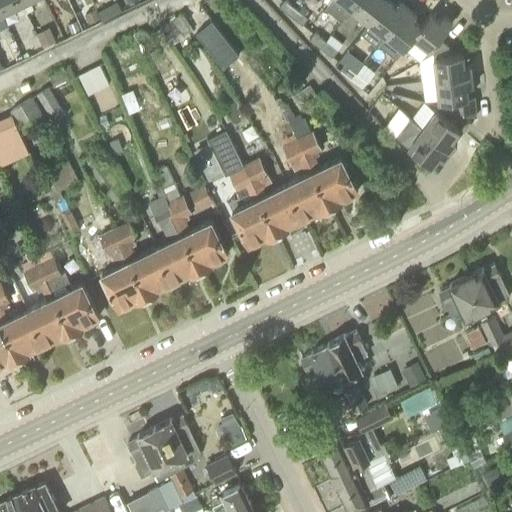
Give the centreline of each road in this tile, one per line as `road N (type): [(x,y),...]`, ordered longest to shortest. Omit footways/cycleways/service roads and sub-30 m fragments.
road 1 (tertiary): [(219,342),(511,188)]
road 2 (tertiary): [(0,446),(219,342)]
road 3 (residential): [(304,511),(219,342)]
